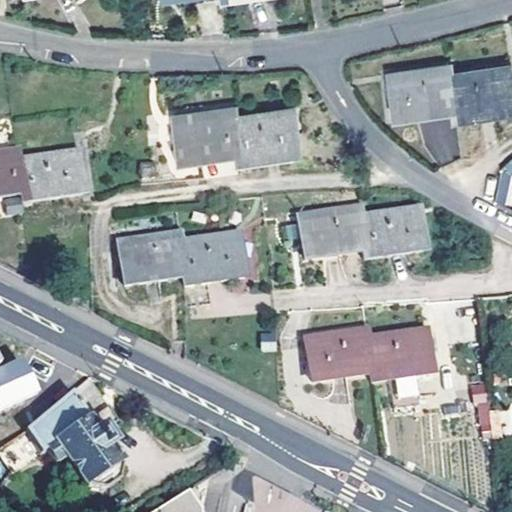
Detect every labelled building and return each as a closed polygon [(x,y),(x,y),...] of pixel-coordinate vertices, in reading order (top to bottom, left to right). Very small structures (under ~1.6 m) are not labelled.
[(452,66),(450,67),(457,118),(511,111),(511,72),(511,67),(454,75),(452,66)] [(455,119),(457,118),(450,67),(391,75),(397,117),(454,110),(455,119)] [(235,107),(233,108),(241,161),(301,151),(294,109),(237,118),(235,107)] [(238,161),(241,161),(233,108),(175,117),(182,159),(237,151),(238,161)] [(22,203),(24,203),(15,151),(0,153),(0,197),(20,195),(22,203)] [(18,151),(15,151),(24,203),(82,194),(75,152),(19,161),(18,151)] [(363,261),(365,261),(357,210),(299,219),(306,262),(362,253),(363,261)] [(359,210),(357,210),(365,261),(424,252),(418,210),(361,218),(359,210)] [(182,288),(183,288),(176,236),(119,244),(125,287),(181,279),(182,288)] [(179,236),(176,236),(183,288),(244,279),(238,237),(180,245),(179,236)] [(372,383),(374,382),(367,332),(306,341),(313,384),(371,375),(372,383)] [(369,332),(367,332),(374,382),(388,380),(392,410),(418,407),(414,377),(432,374),(426,332),(370,341),(369,332)] [(0,412),(43,396),(27,354),(4,363),(0,353),(0,412)] [(478,433),(489,432),(485,383),(474,384),(478,433)] [(23,438),(11,446),(0,453),(0,473),(5,480),(28,470),(36,466),(47,478),(56,470),(83,499),(101,502),(116,489),(116,474),(100,457),(102,456),(102,451),(93,442),(104,432),(70,396),(23,438)] [(189,493),(159,511),(201,511),(195,503),(189,493)]
